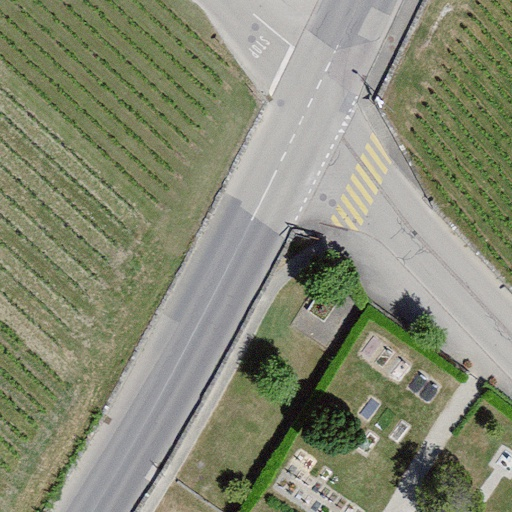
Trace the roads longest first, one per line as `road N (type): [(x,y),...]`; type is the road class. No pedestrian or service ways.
road 1 (secondary): [(304,125),(152,423),(92,511)]
road 2 (unclassified): [(511,330),(304,125)]
